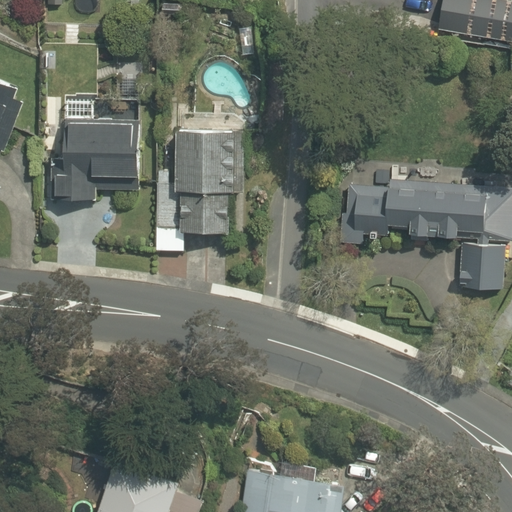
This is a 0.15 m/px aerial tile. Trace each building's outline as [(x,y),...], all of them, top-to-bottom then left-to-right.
[(352,0),(375,4),(375,0),(434,0),(429,25),(479,35),(485,0),(352,0)] [(0,148),(28,85),(0,73),(0,148)] [(50,107),(47,207),(92,208),(93,186),(134,188),(136,109),(50,107)] [(239,120),(163,117),(159,228),(236,231),(239,120)] [(511,185),(336,174),(333,230),(457,238),(454,294),(510,298),(511,270),(511,185)] [(98,511),(187,511),(194,487),(167,481),(169,471),(111,458),(98,511)] [(334,511),(339,467),(244,459),(239,511),(334,511)]
